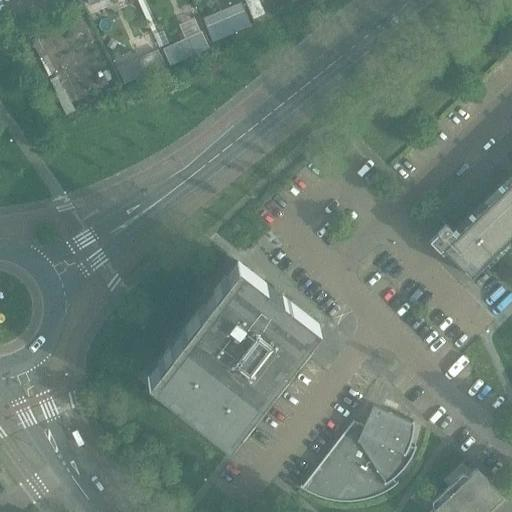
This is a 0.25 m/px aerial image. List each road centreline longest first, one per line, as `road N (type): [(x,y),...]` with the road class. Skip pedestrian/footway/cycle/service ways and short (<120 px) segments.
road 1 (tertiary): [(413,0),(136,220)]
road 2 (residential): [(381,325),(332,273),(511,96)]
road 3 (residential): [(236,504),(381,325)]
road 4 (residential): [(381,325),(511,450)]
